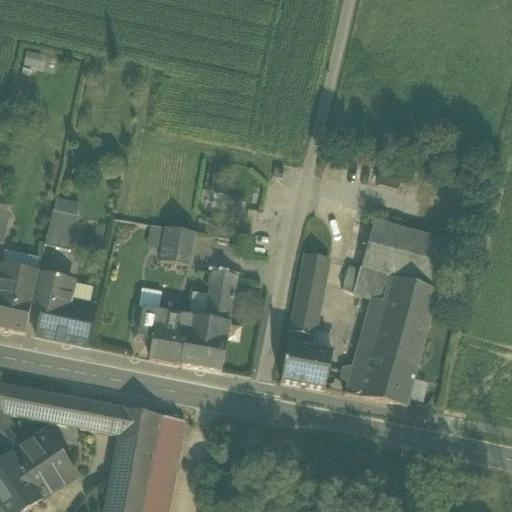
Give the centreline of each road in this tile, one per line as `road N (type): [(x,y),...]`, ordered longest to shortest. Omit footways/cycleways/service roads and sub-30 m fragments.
road 1 (unclassified): [(348,0),(261,411)]
road 2 (tertiary): [(261,411),(0,357)]
road 3 (tertiary): [(511,462),(261,411)]
